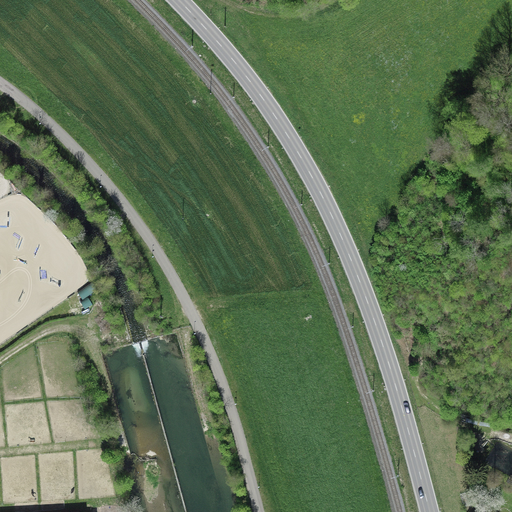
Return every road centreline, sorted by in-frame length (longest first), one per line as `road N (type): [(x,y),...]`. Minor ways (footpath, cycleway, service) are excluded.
road 1 (trunk): [(429,511),(384,352),(312,182),(271,114),(177,0)]
road 2 (residential): [(0,84),(78,153),(172,275),(237,427),(258,511)]
